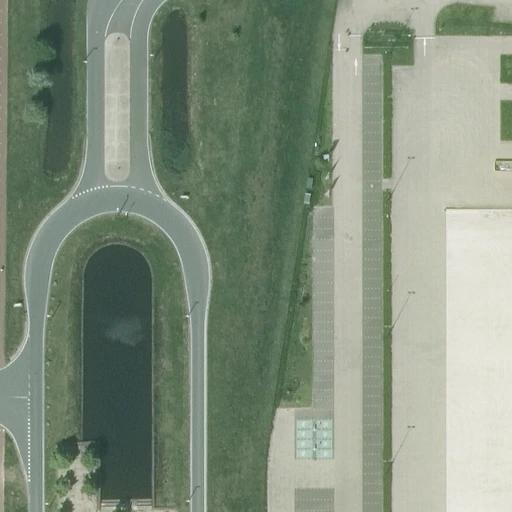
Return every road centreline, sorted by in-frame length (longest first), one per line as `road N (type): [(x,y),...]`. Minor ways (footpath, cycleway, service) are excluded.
road 1 (unclassified): [(93,203),(63,223),(44,248),(37,276),(35,511)]
road 2 (unclassified): [(196,511),(193,277),(167,221),(139,203)]
road 3 (unclassified): [(139,203),(140,21),(155,0)]
road 4 (unclassified): [(110,0),(97,21),(93,203)]
